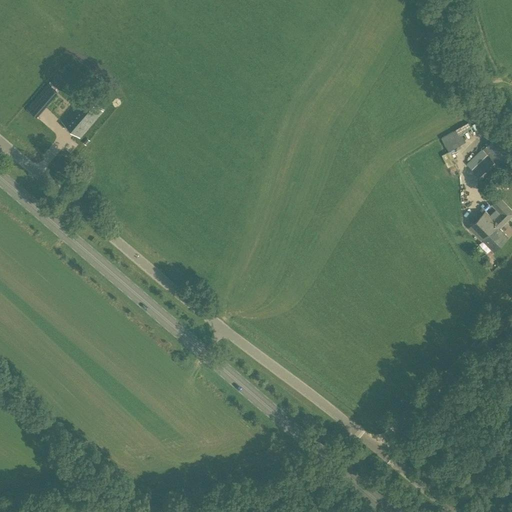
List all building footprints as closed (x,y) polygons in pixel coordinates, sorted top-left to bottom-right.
[(62,122),(80,138),(103,111),(85,95),(62,122)] [(47,98),(40,106),(48,113),(55,105),(47,98)] [(443,136),(451,150),(472,138),(467,130),(473,127),(470,121),(443,136)] [(504,170),(501,167),(511,156),(511,152),(496,136),(467,164),(487,185),(504,170)] [(444,154),(450,165),(454,163),(448,152),(444,154)] [(443,178),(430,160),(416,171),(429,189),(443,178)] [(511,216),(511,209),(499,197),(469,228),(482,242),(484,241),(494,251),(509,236),(500,228),(511,216)]
